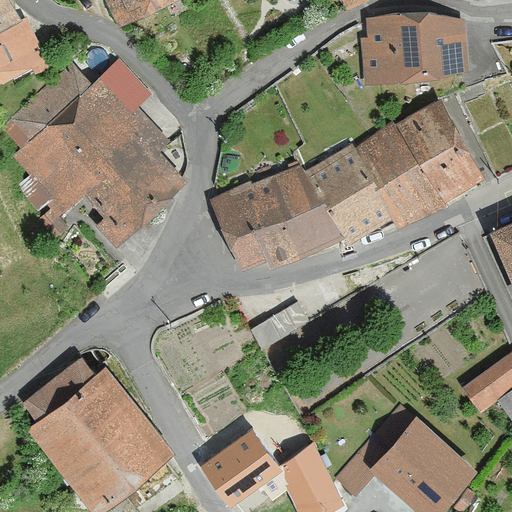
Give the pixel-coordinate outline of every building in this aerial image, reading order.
[(6,0),(0,0),(0,29),(19,20),(6,0)] [(108,0),(123,25),(168,0),(108,0)] [(364,22),(366,82),(469,69),(465,25),(419,15),(364,22)] [(19,20),(0,29),(0,81),(33,65),(36,72),(50,65),(25,17),(19,20)] [(94,82),(73,61),(13,118),(31,138),(14,155),(64,208),(83,190),(107,214),(98,223),(117,243),(185,178),(157,149),(94,82)] [(116,61),(94,82),(157,149),(168,138),(135,104),(147,93),(116,61)] [(400,221),(483,174),(439,99),(355,145),(396,213),(400,221)] [(396,213),(355,145),(353,141),(306,171),(344,233),(348,241),(396,213)] [(300,164),(253,183),(251,180),(212,197),(242,266),(271,255),(274,263),(344,233),(306,171),(300,164)] [(511,220),(493,229),(511,272),(511,220)] [(263,346),(309,320),(298,301),(252,326),(263,346)] [(511,349),(464,385),(483,409),(499,398),(511,416),(511,349)] [(27,426),(97,509),(166,451),(85,355),(27,403),(38,417),(27,426)] [(376,469),(422,511),(434,511),(476,467),(417,413),(414,417),(402,406),(337,476),(355,492),(376,469)] [(231,498),(278,466),(252,428),(213,455),(205,460),(231,498)] [(313,441),(278,466),(299,511),(320,511),(344,500),(333,480),(313,441)]
